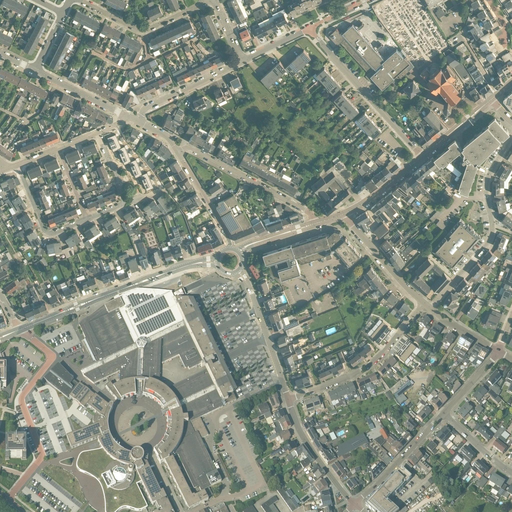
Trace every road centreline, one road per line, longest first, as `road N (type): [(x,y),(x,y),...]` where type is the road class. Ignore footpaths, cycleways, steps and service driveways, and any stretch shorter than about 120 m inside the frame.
road 1 (residential): [(192,511),(260,485),(226,408),(282,383)]
road 2 (secondary): [(20,329),(217,261)]
road 3 (residential): [(429,307),(490,238),(485,186),(511,136)]
road 4 (residential): [(19,484),(41,456),(21,396),(52,356),(20,329)]
road 5 (residential): [(422,156),(308,29)]
road 6 (residential): [(423,303),(367,366),(288,399)]
road 7 (residential): [(313,224),(304,209),(214,160),(188,147),(177,152)]
road 8 (residential): [(79,0),(140,30),(208,0)]
road 9 (residential): [(354,504),(443,413)]
road 10 (residential): [(354,504),(298,430),(288,399)]
road 11 (residential): [(136,120),(148,106),(241,61)]
